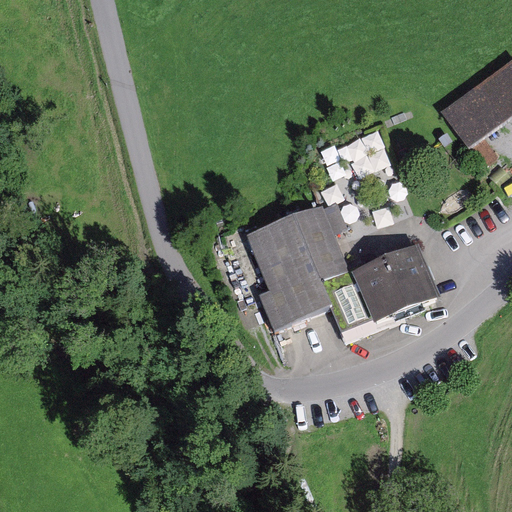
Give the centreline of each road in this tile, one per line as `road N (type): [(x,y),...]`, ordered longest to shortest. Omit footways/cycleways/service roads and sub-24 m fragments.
road 1 (unclassified): [(511,283),(449,335),(384,372),(293,392),(243,373),(165,251),(103,0)]
road 2 (track): [(342,253),(422,237),(511,242)]
road 3 (track): [(390,511),(397,418),(384,372)]
